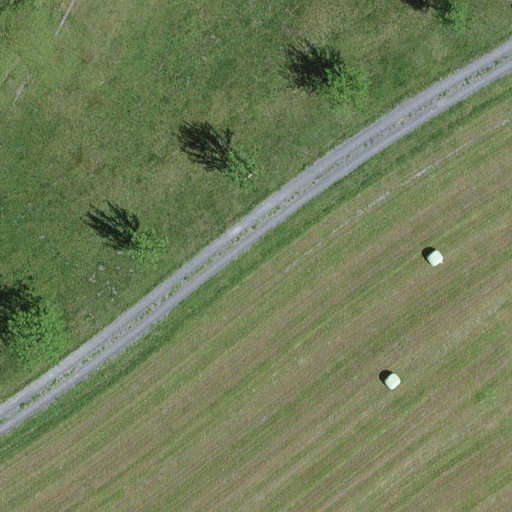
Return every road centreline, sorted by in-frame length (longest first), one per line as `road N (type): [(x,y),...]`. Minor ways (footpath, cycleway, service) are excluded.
road 1 (track): [(511,54),(393,124),(0,427)]
road 2 (track): [(83,0),(0,132)]
